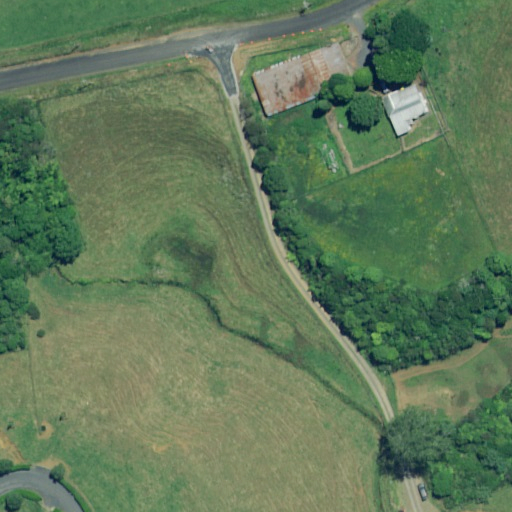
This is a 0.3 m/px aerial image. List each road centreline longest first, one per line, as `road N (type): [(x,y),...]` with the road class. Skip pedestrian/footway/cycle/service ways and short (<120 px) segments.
road 1 (track): [(213,44),(287,257),(370,377),(404,455),(416,511)]
road 2 (unclassified): [(369,0),(213,44),(0,87)]
